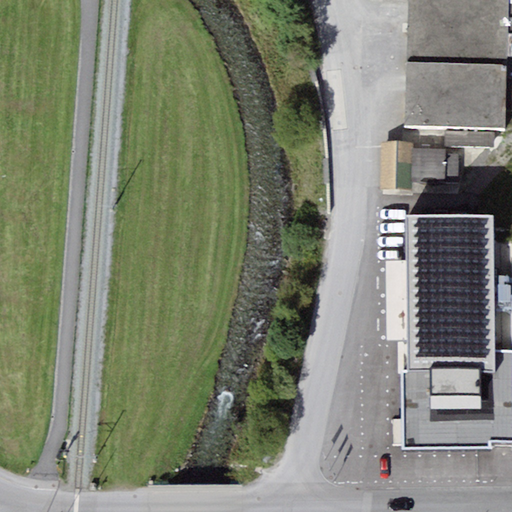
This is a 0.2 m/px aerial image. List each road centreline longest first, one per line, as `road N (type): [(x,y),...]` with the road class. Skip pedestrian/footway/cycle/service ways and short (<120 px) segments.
road 1 (track): [(87,0),(60,416),(37,504)]
road 2 (tertiary): [(11,505),(511,503)]
